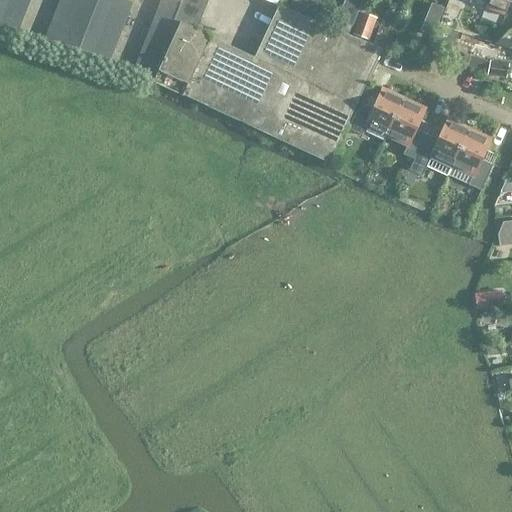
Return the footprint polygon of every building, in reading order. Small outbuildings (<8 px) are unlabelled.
[(0,0),(0,30),(17,36),(31,0),(0,0)] [(107,67),(132,3),(123,0),(59,0),(42,45),(107,67)] [(329,164),(382,50),(349,36),(352,28),(362,0),(365,0),(363,7),(373,10),(376,0),(345,0),(337,21),(333,32),(278,7),(254,58),(210,38),(211,37),(181,23),(153,82),(329,164)] [(292,0),(290,7),(314,17),(320,0),(292,0)] [(506,17),(511,5),(511,0),(487,0),(484,9),(506,17)] [(444,9),(431,4),(420,31),(433,36),(444,9)] [(353,35),(368,40),(376,19),(361,13),(353,35)] [(504,56),(511,48),(511,39),(507,34),(494,47),(504,56)] [(469,64),(475,46),(475,45),(464,41),(458,60),(469,64)] [(507,78),(509,64),(490,61),(488,76),(507,78)] [(386,138),(404,98),(381,88),(372,109),(361,105),(349,130),(361,136),(365,128),(386,138)] [(417,130),(426,109),(404,98),(386,138),(406,147),(403,155),(414,161),(426,135),(417,130)] [(447,176),(469,129),(447,118),(437,140),(426,135),(414,161),(409,171),(418,176),(422,177),(427,166),(447,176)] [(493,166),(482,161),(492,139),(469,129),(447,176),(448,176),(443,185),(476,200),(493,166)] [(415,183),(418,176),(409,171),(406,179),(415,183)] [(511,178),(506,180),(500,193),(511,191),(511,178)] [(511,205),(511,191),(500,193),(494,207),(511,205)] [(511,245),(511,221),(503,223),(498,236),(499,247),(511,245)] [(502,291),(475,294),(477,310),(503,306),(502,291)] [(511,378),(503,379),(504,393),(511,392),(511,378)]
